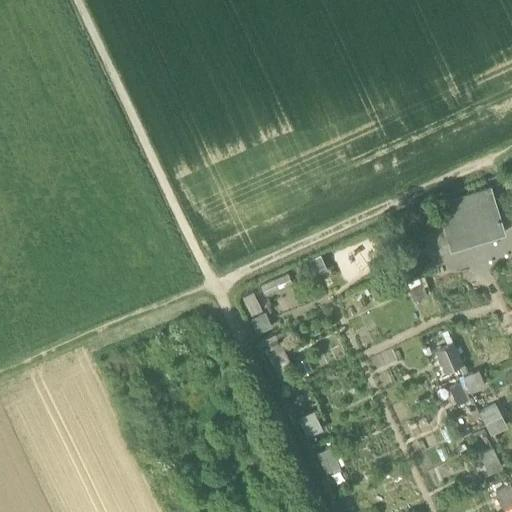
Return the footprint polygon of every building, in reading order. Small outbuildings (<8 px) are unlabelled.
[(490,185),(440,201),(443,213),(440,214),(449,243),(489,231),(490,236),(504,232),(490,185)] [(320,255),(309,260),(316,275),(327,270),(320,255)] [(419,276),(407,282),(414,299),(426,294),(419,276)] [(268,327),(262,314),(251,320),(258,333),(268,327)] [(280,343),(267,349),(273,361),(286,355),(280,343)] [(453,343),(435,351),(444,371),(462,363),(453,343)] [(480,388),(472,373),(464,377),(471,392),(480,388)] [(468,398),(461,383),(450,388),(457,404),(468,398)] [(495,401),(477,410),(488,433),(506,425),(495,401)] [(313,411),(301,416),(309,435),(321,430),(313,411)] [(330,448),(318,453),(327,472),(332,469),(329,463),(336,460),(330,448)] [(492,448),(480,454),(489,473),(501,467),(492,448)] [(511,505),(511,490),(509,484),(496,490),(499,498),(506,495),(511,506),(511,505)]
